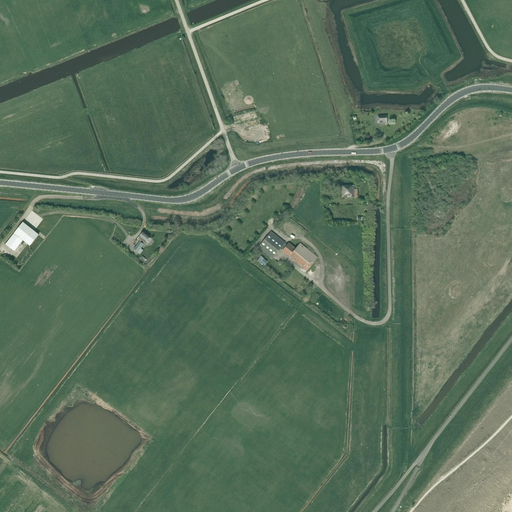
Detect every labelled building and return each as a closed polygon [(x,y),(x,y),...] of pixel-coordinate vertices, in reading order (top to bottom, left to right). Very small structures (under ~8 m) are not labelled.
[(354,186),(342,187),(342,198),(358,198),(358,190),(354,190),(354,186)] [(14,234),(5,244),(14,251),(23,241),(30,247),(39,235),(23,223),(14,234)] [(303,255),(314,263),(318,258),(300,244),(296,249),(289,244),(286,247),(284,245),(286,243),(271,231),(258,248),(272,259),(280,249),(283,251),(282,252),(296,263),(303,255)] [(140,242),(134,249),(138,252),(140,254),(143,250),(141,248),(144,245),(147,241),(149,243),(152,240),(149,238),(150,236),(147,233),(146,235),(143,233),(137,240),(140,242)] [(303,255),(296,263),(307,272),(314,263),(303,255)]
